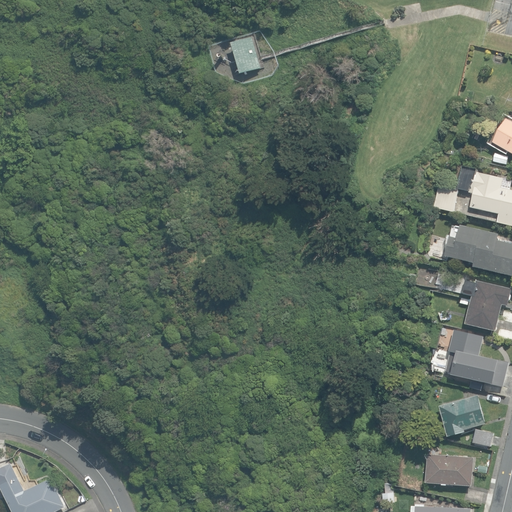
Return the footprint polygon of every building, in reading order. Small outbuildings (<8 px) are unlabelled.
[(234,44),(243,74),(263,68),(254,38),(234,44)] [(482,123),(490,125),(493,109),(485,108),(482,123)] [(509,152),(511,153),(511,118),(505,114),(488,143),(508,154),(509,152)] [(493,161),(507,164),(509,156),(495,153),(493,161)] [(463,166),(458,188),(471,191),(475,171),(476,169),(463,166)] [(479,172),(475,171),(471,191),(474,192),(471,208),(500,214),(498,222),(511,225),(511,190),(509,190),(511,178),(498,175),(498,177),(479,173),(479,172)] [(436,208),(455,212),(459,191),(440,187),(436,208)] [(511,276),(511,243),(499,240),(501,234),(462,225),(461,227),(453,226),(446,257),(475,264),(474,267),(511,276)] [(466,324),(497,331),(503,304),(509,306),(511,294),(511,288),(477,280),(476,282),(469,281),(466,294),(473,296),(466,324)] [(473,380),(505,388),(511,363),(500,360),(481,356),(485,337),(455,330),(450,352),(452,352),(447,373),(469,378),(468,381),(472,382),(473,380)] [(475,388),(482,390),(484,384),(477,382),(475,388)] [(440,406),(448,437),(466,432),(465,429),(486,423),(487,423),(479,395),(440,406)] [(473,442),(491,446),(494,433),(476,429),(473,442)] [(473,486),(475,457),(429,454),(427,483),(442,484),(442,485),(447,485),(447,484),(473,486)] [(9,471),(28,511),(68,511),(80,506),(72,489),(66,477),(43,489),(41,490),(40,489),(28,462),(9,471)] [(477,471),(487,473),(488,467),(478,465),(477,471)]
